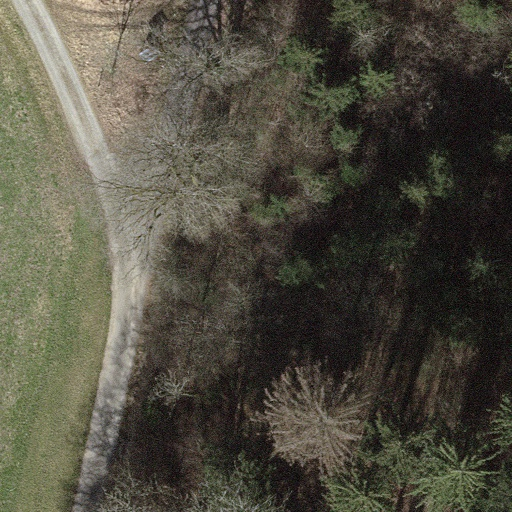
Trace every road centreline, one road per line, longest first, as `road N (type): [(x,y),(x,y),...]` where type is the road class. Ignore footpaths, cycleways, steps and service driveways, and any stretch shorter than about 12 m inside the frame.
road 1 (track): [(87,511),(215,0)]
road 2 (track): [(29,0),(94,149),(135,317)]
